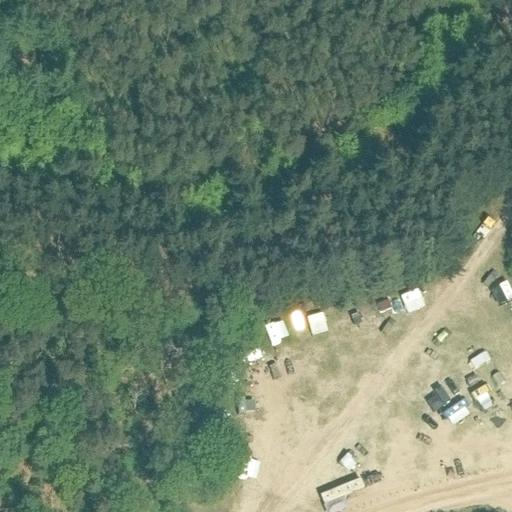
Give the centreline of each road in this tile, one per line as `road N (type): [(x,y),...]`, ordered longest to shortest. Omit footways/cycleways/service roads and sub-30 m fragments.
road 1 (track): [(271,511),(511,216)]
road 2 (track): [(511,447),(346,413)]
road 3 (track): [(511,440),(452,293)]
road 4 (track): [(395,511),(511,484)]
